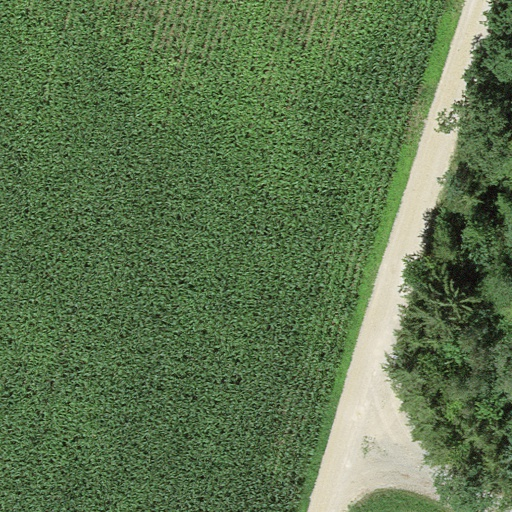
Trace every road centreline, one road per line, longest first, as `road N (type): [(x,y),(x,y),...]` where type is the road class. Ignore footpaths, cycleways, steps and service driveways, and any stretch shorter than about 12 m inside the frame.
road 1 (track): [(321,511),(477,0)]
road 2 (track): [(480,511),(343,448)]
